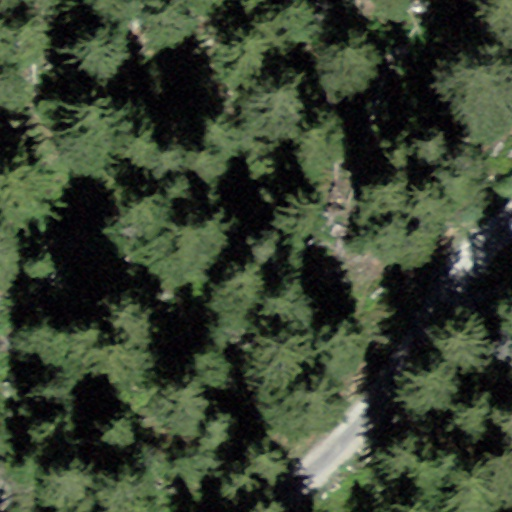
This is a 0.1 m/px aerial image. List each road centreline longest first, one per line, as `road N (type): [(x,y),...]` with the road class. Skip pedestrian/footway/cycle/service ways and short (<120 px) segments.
road 1 (track): [(511,221),(437,294),(259,511)]
road 2 (track): [(259,511),(511,318)]
